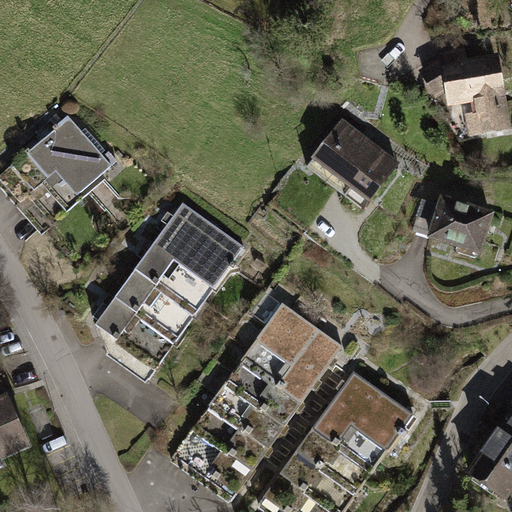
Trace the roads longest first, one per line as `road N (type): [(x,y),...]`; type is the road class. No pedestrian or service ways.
road 1 (residential): [(0,265),(123,511)]
road 2 (residential): [(431,511),(480,397),(511,366)]
